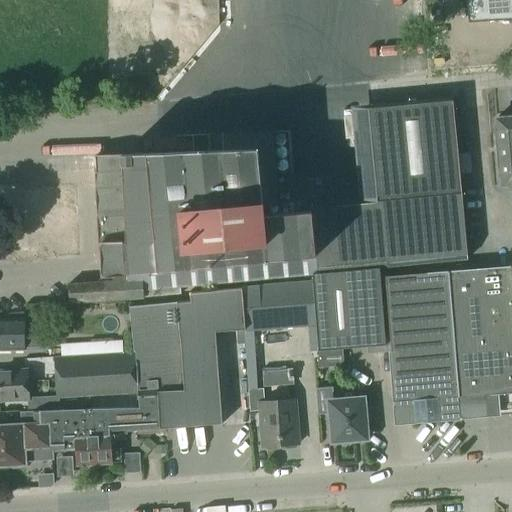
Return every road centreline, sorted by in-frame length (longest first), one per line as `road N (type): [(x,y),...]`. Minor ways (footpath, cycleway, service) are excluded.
road 1 (residential): [(0,511),(511,470)]
road 2 (unknown): [(324,95),(511,74)]
